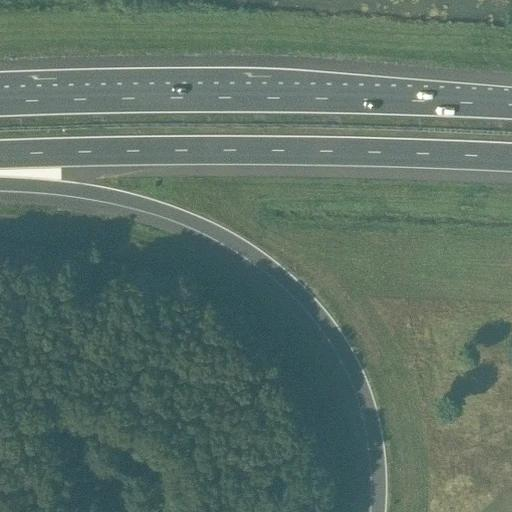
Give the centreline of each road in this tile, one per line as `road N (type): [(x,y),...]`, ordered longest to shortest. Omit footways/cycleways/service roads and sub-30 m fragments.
road 1 (motorway): [(0,183),(106,195),(176,215),(247,250),(288,283),(349,359),(368,403),(378,511)]
road 2 (motorway): [(511,105),(222,97),(0,103)]
road 3 (motorway): [(0,155),(267,150),(511,157)]
